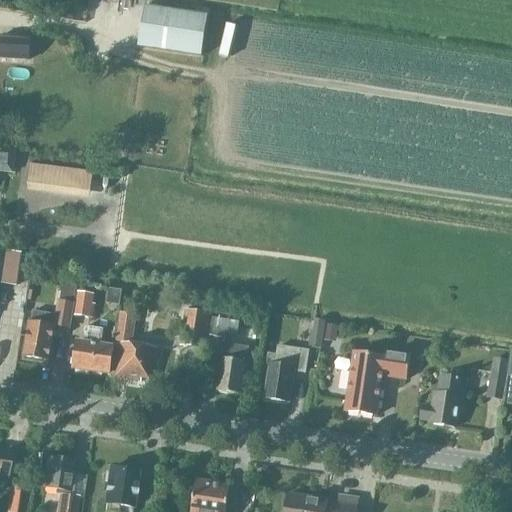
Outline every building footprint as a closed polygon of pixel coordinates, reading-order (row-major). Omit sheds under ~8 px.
[(144,7),(138,47),(202,57),(208,17),(144,7)] [(0,36),(0,61),(28,63),(30,38),(0,36)] [(0,149),(0,172),(13,174),(15,151),(0,149)] [(30,166),(28,185),(76,191),(79,172),(30,166)] [(0,259),(0,284),(16,287),(21,254),(1,251),(1,255),(0,259)] [(77,293),(74,316),(91,318),(94,296),(77,293)] [(57,316),(55,327),(70,330),(74,304),(60,302),(59,302),(57,316)] [(186,311),(180,346),(204,350),(207,335),(210,317),(210,314),(186,311)] [(29,322),(24,356),(50,361),(55,327),(57,316),(34,312),(32,323),(29,322)] [(111,376),(111,377),(112,378),(141,382),(142,378),(154,380),(154,378),(158,349),(131,345),(135,316),(121,314),(112,376),(111,376)] [(210,317),(207,335),(225,338),(225,333),(237,334),(239,322),(210,317)] [(312,331),(309,347),(320,348),(325,321),(316,319),(314,331),(312,331)] [(78,342),(73,368),(110,374),(115,348),(102,346),(104,331),(89,329),(87,344),(78,342)] [(223,345),(216,392),(242,396),(249,348),(223,345)] [(271,365),(266,398),(289,402),(294,372),(305,373),(308,351),(279,347),(277,356),(269,355),(267,365),(271,365)] [(355,354),(346,410),(377,416),(384,376),(407,380),(411,357),(386,353),(385,358),(355,354)] [(488,398),(502,400),(509,362),(495,359),(488,398)] [(430,424),(457,428),(459,412),(463,413),(466,399),(457,397),(460,380),(442,377),(439,394),(436,394),(434,407),(423,406),(421,420),(430,422),(430,424)] [(0,488),(5,490),(6,478),(7,479),(11,453),(0,450),(0,488)] [(49,458),(44,488),(58,490),(57,494),(60,495),(56,511),(76,511),(79,499),(79,498),(68,496),(72,475),(74,462),(49,458)] [(106,473),(104,483),(107,483),(104,505),(133,510),(138,473),(109,469),(109,474),(106,473)] [(227,511),(232,485),(199,480),(193,511),(227,511)] [(7,511),(26,511),(30,489),(11,486),(7,511)] [(357,511),(359,499),(341,497),(339,506),(329,504),(329,500),(289,494),(286,511),(357,511)]
